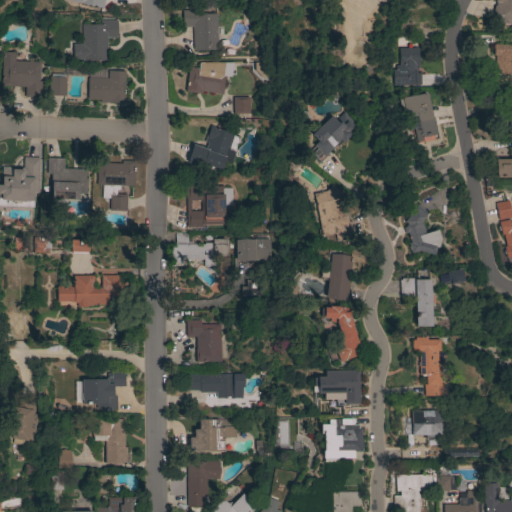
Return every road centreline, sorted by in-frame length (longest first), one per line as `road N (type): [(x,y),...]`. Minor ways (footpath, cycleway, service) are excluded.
road 1 (residential): [(156,511),(153,0)]
road 2 (residential): [(376,511),(381,360),(370,297),(390,260),(375,220),(378,202),(408,172),(466,161)]
road 3 (residential): [(511,289),(502,290),(488,274),(450,72),(466,0)]
road 4 (residential): [(156,131),(0,127)]
